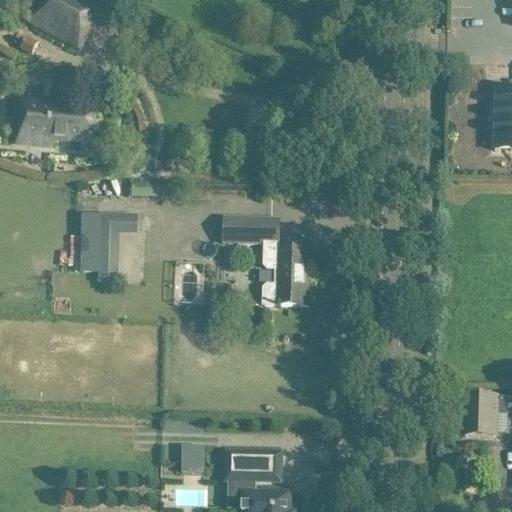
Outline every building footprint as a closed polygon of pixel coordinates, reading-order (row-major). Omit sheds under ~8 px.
[(89,42),(105,10),(84,0),(42,0),(30,23),(80,52),(81,51),(79,50),(85,39),(89,42)] [(19,38),(15,47),(22,50),(21,53),(31,58),(37,45),(27,40),(26,42),(19,38)] [(511,143),(511,94),(496,94),(496,113),(493,113),(493,115),(496,115),(496,123),(493,123),(493,124),(495,124),(495,143),(511,143)] [(58,108),(58,103),(18,100),(15,146),(50,149),(50,143),(93,146),(96,110),(58,108)] [(138,234),(138,218),(101,217),(99,281),(115,281),(116,233),(138,234)] [(238,221),(237,247),(265,248),(278,248),(279,223),(238,221)] [(278,253),(278,248),(265,248),(265,268),(268,271),(276,272),(276,289),(267,289),(264,292),(264,308),(278,308),(278,310),(281,310),(281,308),(308,309),(308,292),(306,292),(306,285),(309,285),(309,254),(278,253)] [(463,398),(461,439),(497,440),(498,416),(507,416),(507,401),(498,401),(498,399),(463,398)] [(241,511),(289,511),(290,496),(256,495),(257,471),(281,472),(281,456),(226,455),(226,484),(242,485),(241,511)]
